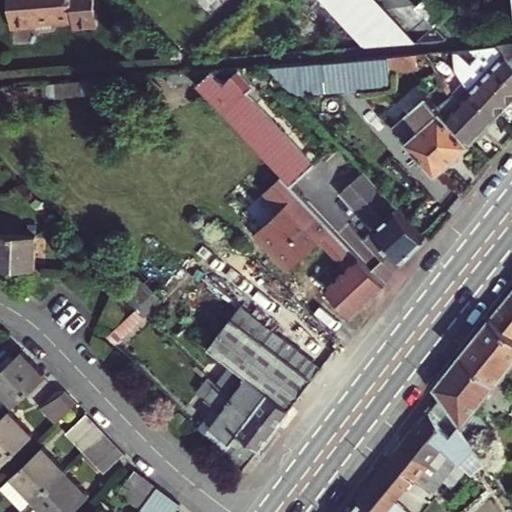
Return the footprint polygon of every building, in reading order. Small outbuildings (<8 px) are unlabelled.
[(5,0),(8,22),(32,19),(32,22),(32,25),(49,23),(49,18),(70,16),(70,20),(93,18),(92,0),(91,0),(5,0)] [(420,42),(380,0),(325,0),(368,46),(420,42)] [(448,10),(438,0),(420,0),(418,3),(417,3),(435,23),(448,10)] [(438,25),(420,42),(451,40),(438,25)] [(470,92),(496,116),(511,98),(511,43),(507,44),(453,52),(456,70),(470,92)] [(450,65),(449,52),(429,53),(432,59),(429,61),(434,72),(438,70),(436,66),(450,65)] [(429,53),(419,54),(436,88),(395,125),(438,173),(472,143),(440,108),(452,97),(438,70),(434,72),(429,61),(432,59),(429,53)] [(390,72),(418,70),(418,54),(388,56),(390,72)] [(391,85),(390,72),(388,56),(269,65),(294,93),(391,85)] [(211,71),(199,82),(292,184),(314,164),(247,91),(254,84),(239,68),(223,84),(211,71)] [(189,72),(169,73),(170,83),(197,80),(189,72)] [(82,81),(40,84),(42,98),(91,94),(91,89),(82,81)] [(440,108),(472,143),(496,116),(470,92),(457,106),(452,97),(440,108)] [(384,260),(396,249),(404,258),(426,238),(365,171),(342,191),(363,213),(360,216),(375,232),(366,240),(384,260)] [(351,316),(385,285),(292,184),(283,174),(268,188),(276,197),(274,199),(282,207),(256,232),(289,268),(321,239),(347,268),(325,288),(351,316)] [(156,229),(149,222),(133,238),(140,245),(156,229)] [(0,268),(35,270),(37,234),(0,232),(0,268)] [(156,289),(164,297),(197,266),(189,258),(170,276),(156,289)] [(241,305),(218,285),(209,295),(232,316),(241,305)] [(164,297),(156,289),(135,308),(143,316),(164,297)] [(511,294),(493,318),(511,334),(511,294)] [(263,343),(312,382),(318,374),(322,369),(241,305),(232,316),(217,335),(208,347),(232,365),(249,377),(249,376),(253,378),(262,367),(251,358),(263,343)] [(104,337),(112,345),(143,316),(135,308),(104,337)] [(199,314),(188,326),(208,347),(217,335),(199,314)] [(461,428),(462,429),(508,369),(511,373),(511,334),(493,318),(435,390),(441,400),(461,428)] [(0,393),(13,407),(45,377),(21,351),(18,354),(7,343),(0,348),(0,393)] [(301,398),(312,382),(263,343),(251,358),(262,367),(301,398)] [(232,365),(216,385),(237,403),(253,416),(254,415),(276,432),(301,398),(262,367),(253,378),(249,376),(249,377),(232,365)] [(216,385),(209,377),(195,394),(203,400),(216,385)] [(216,385),(203,400),(214,409),(199,429),(244,472),(276,432),(254,415),(253,416),(237,403),(216,385)] [(42,408),(56,424),(77,404),(65,392),(59,392),(42,408)] [(10,409),(0,418),(0,465),(0,466),(34,434),(10,409)] [(454,437),(430,413),(419,427),(425,431),(422,436),(435,447),(439,443),(445,447),(446,449),(461,465),(475,448),(462,429),(461,428),(454,437)] [(66,433),(85,453),(105,434),(87,414),(66,433)] [(409,449),(429,466),(445,447),(439,443),(435,447),(422,436),(425,431),(419,427),(406,443),(410,446),(409,449)] [(105,434),(85,453),(105,473),(124,454),(105,434)] [(410,446),(406,443),(383,471),(384,472),(393,480),(401,469),(414,479),(417,481),(429,466),(409,449),(410,446)] [(44,446),(11,477),(34,501),(67,470),(44,446)] [(409,511),(396,501),(414,479),(401,469),(393,480),(384,472),(362,500),(376,511),(409,511)] [(67,470),(34,501),(44,511),(72,511),(90,495),(67,470)] [(119,492),(129,501),(146,478),(136,470),(119,492)] [(146,478),(129,501),(140,508),(157,486),(146,478)] [(157,486),(140,508),(144,511),(154,511),(168,496),(157,486)] [(168,496),(154,511),(172,511),(179,504),(168,496)] [(376,511),(362,500),(351,511),(376,511)]
